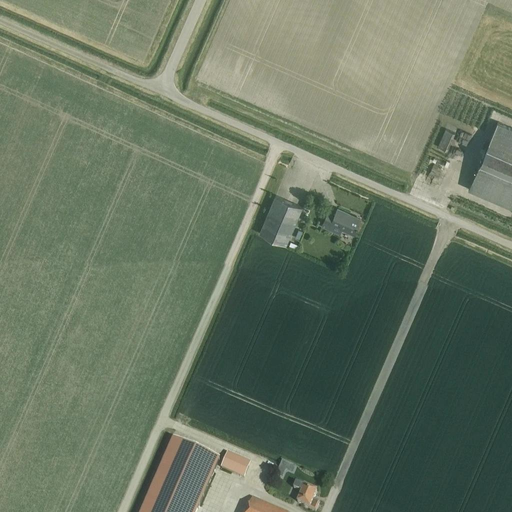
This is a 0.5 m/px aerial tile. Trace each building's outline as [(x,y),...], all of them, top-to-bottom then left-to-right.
[(511,207),(511,127),(498,122),(477,170),(474,168),(468,181),(472,182),(469,189),(511,207)] [(455,133),(446,129),(438,146),(448,151),(455,133)] [(287,244),(299,216),(303,207),(276,195),(272,205),(261,233),(287,244)] [(342,230),(344,231),(355,235),(361,219),(338,209),(335,215),(329,212),(323,226),(340,234),(342,230)] [(291,244),(287,252),(296,255),(299,247),(291,244)] [(140,511),(196,511),(219,459),(173,439),(140,511)] [(243,479),(250,463),(227,453),(220,469),(243,479)] [(317,492),(307,488),(304,486),(295,483),(293,489),(301,492),(297,503),(304,506),(303,507),(315,511),(319,502),(313,500),(317,492)] [(283,511),(279,510),(252,498),(246,511),(283,511)]
